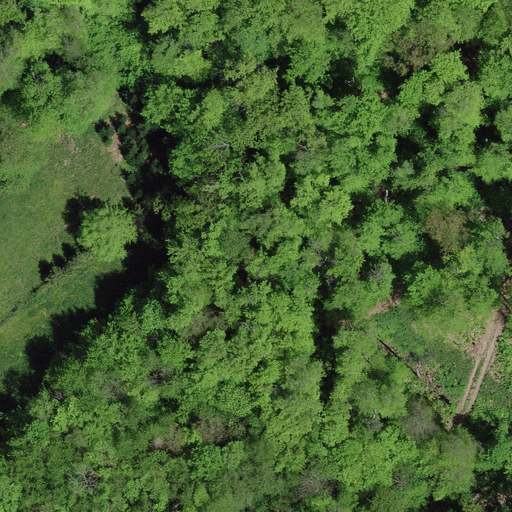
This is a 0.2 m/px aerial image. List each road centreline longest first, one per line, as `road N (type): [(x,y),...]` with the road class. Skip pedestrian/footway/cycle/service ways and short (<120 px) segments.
road 1 (track): [(486,60),(337,108),(225,165)]
road 2 (track): [(511,222),(315,335)]
road 3 (track): [(300,0),(511,66)]
